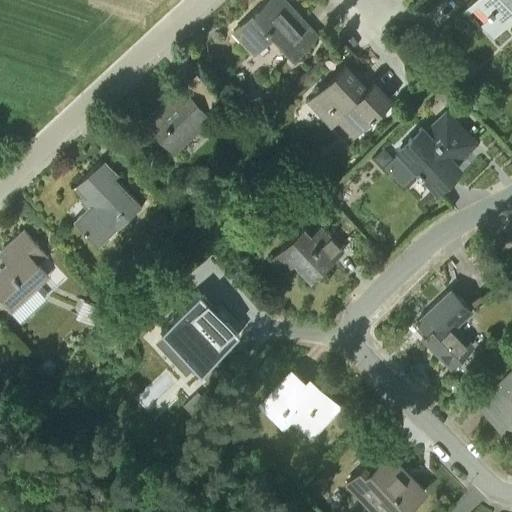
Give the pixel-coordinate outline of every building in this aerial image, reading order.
[(292,58),(316,35),(283,0),(266,0),(233,32),(254,55),(273,37),(292,58)] [(491,37),(511,16),(511,0),(471,0),(463,8),(491,37)] [(366,88),(345,65),(306,100),(329,125),(337,118),(352,136),(390,102),(372,82),(366,88)] [(195,73),(182,86),(143,121),(173,154),(212,119),(204,111),(212,104),(218,98),(195,73)] [(260,95),(248,100),(253,112),(265,108),(260,95)] [(474,143),(444,111),(426,128),(422,124),(396,149),(435,189),(458,167),(453,162),(474,143)] [(306,172),(314,172),(318,165),(314,158),(306,158),(302,165),(306,172)] [(97,246),(140,205),(100,162),(74,187),(83,197),(78,201),(85,208),(72,220),(97,246)] [(343,249),(320,224),(310,233),(303,226),(269,258),(283,273),(293,263),(310,280),(343,249)] [(0,295),(12,309),(49,274),(38,263),(46,256),(24,231),(0,253),(8,262),(0,269),(0,295)] [(450,368),(473,345),(455,327),(472,311),(450,288),(416,321),(426,332),(421,337),(450,368)] [(238,335),(199,292),(160,327),(200,370),(238,335)] [(114,350),(106,357),(116,368),(124,361),(114,350)] [(312,389),(291,369),(258,405),(283,427),(290,419),(309,436),(338,405),(316,384),(312,389)] [(511,370),(478,404),(499,426),(506,419),(511,425),(511,370)] [(383,511),(400,511),(421,493),(406,477),(408,476),(387,453),(349,489),(370,511),(375,511),(380,508),(383,511)]
